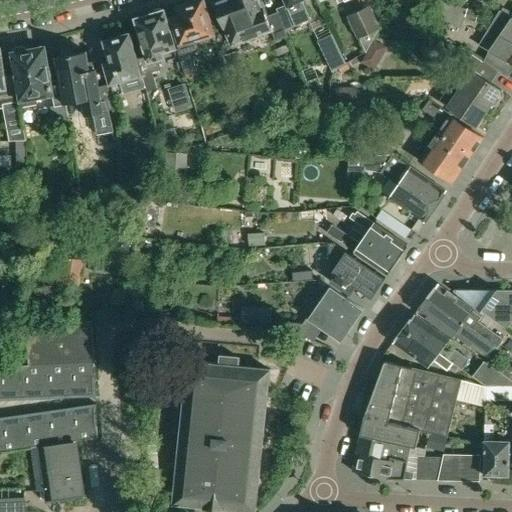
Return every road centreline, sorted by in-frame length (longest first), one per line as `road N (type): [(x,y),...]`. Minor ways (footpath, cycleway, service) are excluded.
road 1 (unclassified): [(317,491),(363,353),(436,252)]
road 2 (residential): [(511,509),(359,502),(317,491)]
road 3 (unclassified): [(436,252),(511,139)]
